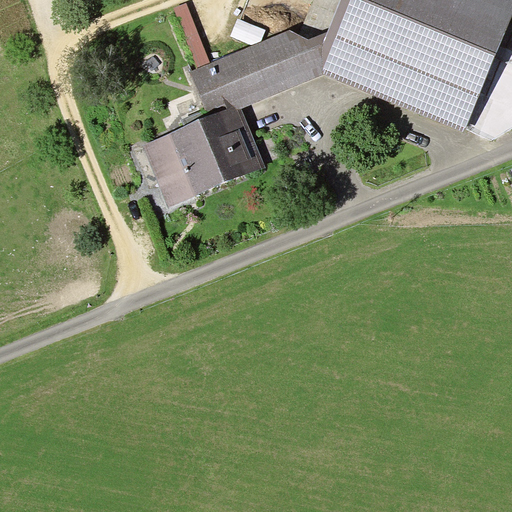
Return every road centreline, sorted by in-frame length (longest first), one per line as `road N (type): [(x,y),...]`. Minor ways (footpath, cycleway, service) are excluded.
road 1 (track): [(0,357),(511,144)]
road 2 (track): [(139,300),(67,96),(64,65),(81,38),(166,0)]
